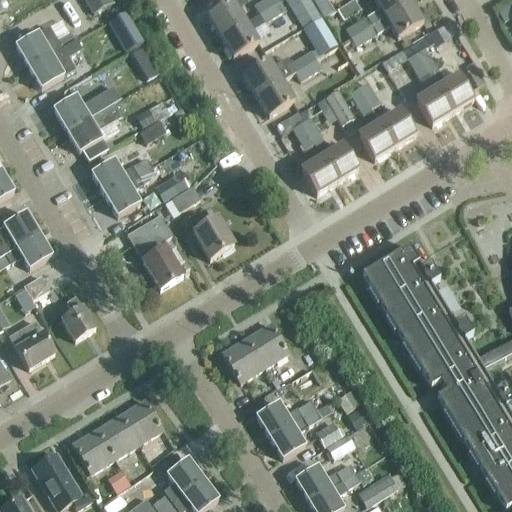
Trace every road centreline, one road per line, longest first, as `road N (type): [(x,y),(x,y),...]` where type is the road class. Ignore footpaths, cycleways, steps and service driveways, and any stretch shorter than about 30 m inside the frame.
road 1 (residential): [(313,248),(165,0)]
road 2 (residential): [(136,356),(0,136)]
road 3 (tertiary): [(313,248),(511,123)]
road 4 (residential): [(284,511),(172,334)]
road 5 (tertiary): [(172,334),(313,248)]
road 6 (tertiary): [(0,438),(136,356)]
